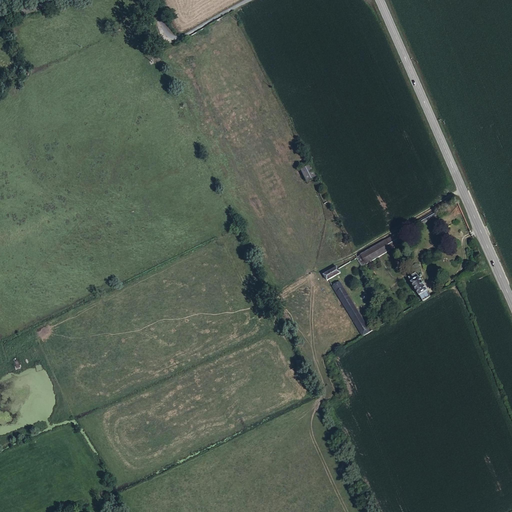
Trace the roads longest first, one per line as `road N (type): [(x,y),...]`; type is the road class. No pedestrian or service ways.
road 1 (primary): [(511,295),(380,0)]
road 2 (unclassified): [(252,0),(178,40),(165,35),(150,0)]
